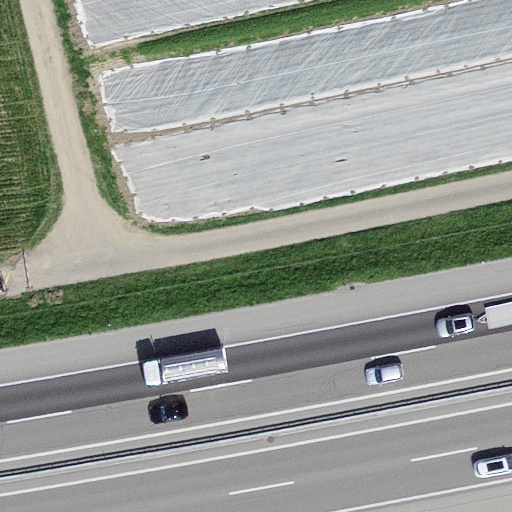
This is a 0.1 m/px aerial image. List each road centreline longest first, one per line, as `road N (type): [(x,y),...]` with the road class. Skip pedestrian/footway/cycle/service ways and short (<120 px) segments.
road 1 (motorway): [(511,331),(0,422)]
road 2 (track): [(100,264),(511,184)]
road 3 (motorway): [(119,511),(511,440)]
road 4 (track): [(100,264),(36,0)]
